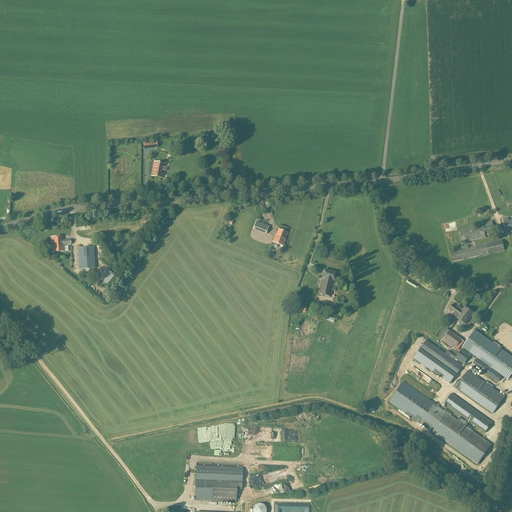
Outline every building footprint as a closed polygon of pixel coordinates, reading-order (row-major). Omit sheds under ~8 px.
[(157,141),(143,142),(144,149),(158,148),(157,141)] [(153,168),(151,176),(163,178),(164,171),(165,168),(166,164),(154,162),(153,168)] [(508,218),(503,219),(504,222),(506,234),(511,232),(511,220),(509,221),(508,218)] [(483,226),(459,232),(462,243),(486,238),(485,235),(495,233),(492,221),(482,223),(483,226)] [(256,222),(254,229),(266,234),(267,231),(260,229),(262,224),(256,222)] [(275,235),(273,242),(283,246),(286,240),(285,240),(288,233),(278,230),(276,235),(275,235)] [(63,237),(51,238),(53,252),(65,251),(64,245),(71,245),(71,240),(63,241),(63,237)] [(500,240),(487,244),(489,254),(503,251),(500,240)] [(460,250),(450,252),(453,263),(489,254),(487,244),(486,244),(468,248),(460,250)] [(93,247),(78,249),(79,256),(94,255),(93,247)] [(322,278),(318,294),(331,297),(332,291),(337,273),(324,270),(322,278)] [(297,304),(295,310),(304,313),(306,306),(297,304)] [(453,304),(450,309),(459,315),(457,318),(466,324),(474,314),(465,307),(463,309),(458,306),(457,307),(453,304)] [(450,331),(441,342),(450,349),(452,347),(455,349),(458,351),(464,342),(462,340),(450,331)] [(511,357),(474,331),(462,347),(507,380),(511,373),(511,357)] [(420,349),(413,359),(436,374),(450,384),(456,375),(463,366),(457,362),(454,359),(450,357),(445,353),(427,340),(420,349)] [(462,349),(455,359),(464,365),(471,355),(462,349)] [(476,359),(473,364),(498,382),(502,377),(476,359)] [(457,380),(453,386),(493,414),(505,397),(468,370),(460,382),(457,380)] [(404,382),(389,401),(420,424),(426,428),(428,429),(431,432),(432,432),(477,465),(483,457),(491,445),(481,438),(451,416),(452,414),(448,411),(446,410),(445,411),(434,404),(404,382)] [(451,394),(444,404),(485,433),(492,423),(451,394)] [(196,476),(195,501),(204,502),(236,503),(237,490),(242,490),(242,478),(242,470),(197,468),(196,476)]
